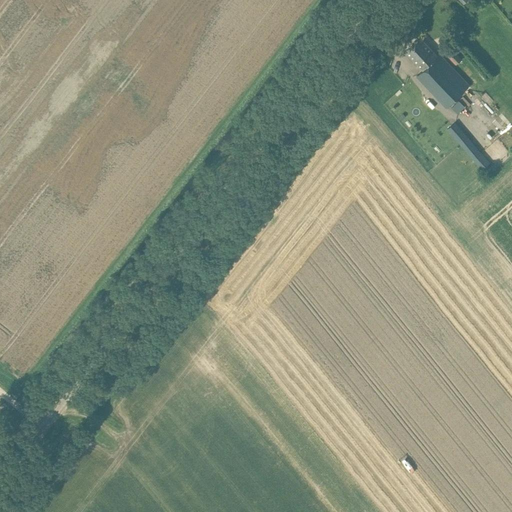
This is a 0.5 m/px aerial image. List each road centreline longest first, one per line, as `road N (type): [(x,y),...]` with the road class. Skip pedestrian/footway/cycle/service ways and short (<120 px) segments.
road 1 (residential): [(181,246),(234,210),(401,0)]
road 2 (secondary): [(181,246),(371,0)]
road 3 (secondary): [(0,482),(181,246)]
